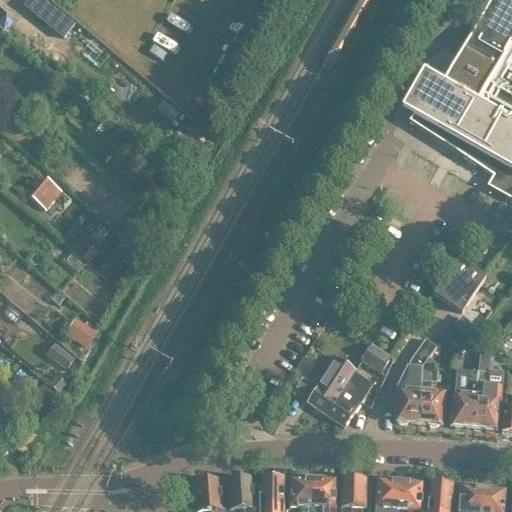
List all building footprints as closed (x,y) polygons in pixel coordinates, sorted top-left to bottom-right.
[(43,0),(26,0),(23,5),(62,37),(73,24),(43,0)] [(418,127),(416,131),(409,143),(437,159),(436,161),(511,203),(511,0),(491,0),(463,52),(457,49),(449,64),(430,78),(425,76),(421,73),(401,109),(405,111),(415,117),(411,124),(418,127)] [(189,137),(176,153),(188,163),(201,148),(189,137)] [(144,174),(160,188),(167,180),(151,166),(144,174)] [(37,205),(43,209),(58,191),(45,180),(29,199),(37,205)] [(150,184),(140,196),(157,210),(167,197),(150,184)] [(455,258),(431,294),(460,314),(484,278),(455,258)] [(83,324),(73,340),(85,348),(96,330),(84,323),(83,324)] [(452,325),(445,335),(460,348),(468,338),(452,325)] [(417,422),(422,364),(429,353),(430,351),(434,347),(424,339),(411,358),(395,388),(392,420),(395,420),(398,423),(404,424),(407,421),(409,422),(417,422)] [(311,343),(293,370),(306,378),(323,351),(311,343)] [(65,368),(74,357),(56,344),(48,355),(65,368)] [(370,345),(360,361),(379,372),(388,357),(370,345)] [(441,424),(443,392),(429,391),(431,369),(432,361),(434,356),(429,353),(422,364),(417,422),(426,423),(428,426),(435,426),(438,424),(440,424),(441,424)] [(324,413),(345,383),(354,369),(333,354),(319,375),(323,378),(307,401),(324,413)] [(449,425),(472,427),(477,372),(455,371),(453,393),(451,393),(449,425)] [(486,373),(477,372),(472,427),(496,429),(500,384),(486,383),(486,373)] [(56,374),(48,383),(58,391),(66,383),(56,374)] [(345,383),(324,413),(343,426),(363,395),(345,383)] [(42,384),(33,394),(48,407),(57,397),(42,384)] [(511,404),(504,404),(501,431),(511,432),(511,404)] [(280,511),(282,478),(259,477),(257,511),(280,511)] [(226,480),(228,510),(242,509),(242,511),(251,511),(250,478),(226,480)] [(310,511),(311,507),(311,478),(288,478),(288,507),(300,507),(300,511),(310,511)] [(311,478),(311,507),(310,511),(321,511),(322,507),(334,508),(335,479),(311,478)] [(349,511),(349,507),(363,508),(364,479),(340,478),(339,511),(349,511)] [(374,507),(386,508),(385,511),(395,511),(396,509),(399,481),(376,479),(374,507)] [(192,482),(194,511),(202,511),(208,511),(218,511),(216,480),(192,482)] [(399,481),(396,509),(395,511),(418,511),(419,511),(421,483),(399,481)] [(448,511),(451,485),(427,483),(424,511),(448,511)] [(479,511),(481,487),(459,485),(456,511),(479,511)] [(481,487),(479,511),(501,511),(504,490),(481,487)]
